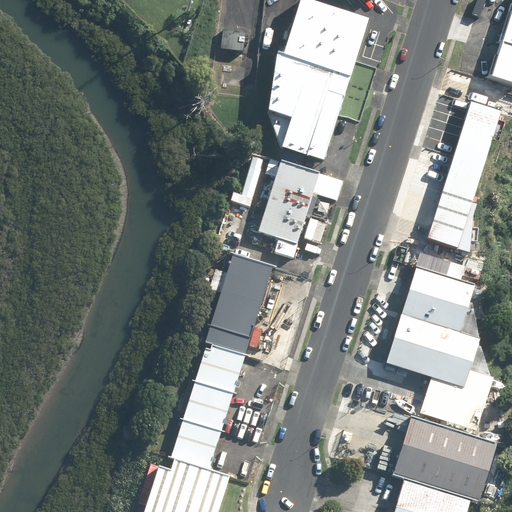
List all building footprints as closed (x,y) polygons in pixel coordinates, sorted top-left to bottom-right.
[(283,151),(325,164),(369,22),(302,0),(283,56),(278,55),(269,115),(291,122),(283,151)] [(511,19),(494,80),(511,85),(511,19)] [(224,31),(221,50),(243,53),(245,34),(224,31)] [(472,104),(428,241),(457,251),(502,113),(472,104)] [(293,260),(320,175),(281,163),(259,233),(277,239),(273,253),(293,260)] [(208,470),(272,268),(235,256),(170,459),(175,460),(208,470)] [(475,288),(416,269),(385,365),(432,380),(422,410),(475,428),(493,377),(480,343),(471,306),(475,288)] [(497,445),(409,417),(391,475),(478,503),(497,445)] [(208,470),(175,460),(172,470),(159,466),(144,511),(218,511),(230,477),(208,470)] [(467,511),(470,502),(403,480),(392,511),(467,511)]
